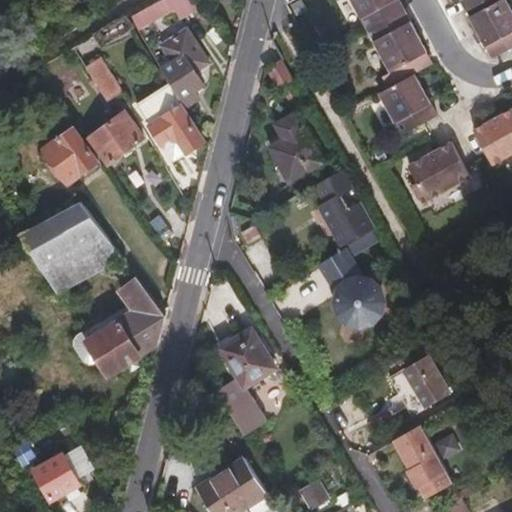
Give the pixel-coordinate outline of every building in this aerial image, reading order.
[(160,0),(131,17),(139,31),(176,10),(181,20),(195,11),(189,0),(160,0)] [(398,0),(351,0),(368,29),(403,9),(398,0)] [(453,0),(455,3),(459,0),(466,12),(488,0),(453,0)] [(511,48),(511,12),(505,0),(501,0),(469,17),(485,46),(492,59),(511,48)] [(403,9),(368,29),(393,74),(427,55),(403,9)] [(175,63),(163,70),(172,85),(184,102),(186,107),(201,98),(197,91),(205,86),(197,72),(209,64),(188,30),(164,46),(175,63)] [(88,40),(96,52),(109,44),(102,33),(88,40)] [(427,55),(393,74),(383,79),(390,90),(414,77),(433,66),(427,55)] [(109,104),(123,94),(99,57),(85,66),(109,104)] [(297,83),(283,58),(267,68),(281,92),(297,83)] [(390,90),(379,96),(402,137),(424,124),(435,118),(414,77),(390,90)] [(184,102),(172,85),(140,106),(174,162),(204,143),(181,104),(184,102)] [(124,112),(92,136),(112,163),(144,140),(124,112)] [(511,112),(474,132),(494,168),(511,157),(511,112)] [(298,113),(277,124),(285,139),(272,147),(281,164),(279,167),(278,171),(283,181),(290,182),(324,163),(298,113)] [(39,154),(51,170),(58,165),(66,175),(72,183),(99,162),(74,127),(39,154)] [(452,144),(408,168),(428,204),(471,180),(452,144)] [(58,165),(51,170),(59,181),(66,175),(58,165)] [(344,170),(316,185),(325,202),(319,206),(343,248),(377,230),(362,203),(350,210),(342,196),(354,189),(344,170)] [(22,234),(57,291),(122,256),(82,202),(27,231),(22,234)] [(256,226),(243,233),(248,246),(263,238),(256,226)] [(373,234),(352,247),(357,256),(379,243),(373,234)] [(344,248),(319,264),(337,293),(335,303),(339,315),(348,324),(361,326),(373,322),(381,313),(384,301),(380,288),(372,280),(362,279),(344,248)] [(166,315),(138,278),(121,290),(137,311),(89,340),(110,375),(103,379),(111,391),(140,373),(144,367),(145,361),(143,354),(159,345),(166,315)] [(253,329),(222,348),(240,377),(246,388),(263,377),(276,368),(253,329)] [(406,369),(428,406),(451,392),(429,355),(406,369)] [(284,411),(263,377),(246,388),(240,377),(218,390),(246,434),(284,411)] [(422,424),(394,440),(411,470),(410,472),(417,485),(424,480),(431,492),(454,479),(422,424)] [(14,447),(25,466),(38,458),(28,440),(14,447)] [(64,454),(36,470),(53,500),(80,484),(64,454)] [(246,457),(199,487),(214,511),(241,511),(269,494),(246,457)] [(320,479),(302,489),(314,509),(332,498),(320,479)] [(424,480),(417,485),(424,497),(431,492),(424,480)] [(471,511),(472,511),(465,499),(444,511),(471,511)]
